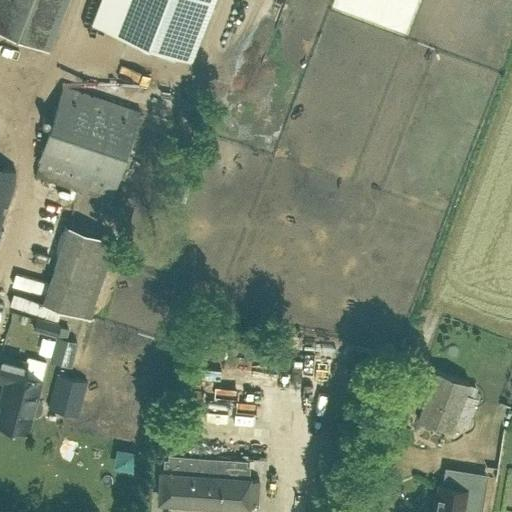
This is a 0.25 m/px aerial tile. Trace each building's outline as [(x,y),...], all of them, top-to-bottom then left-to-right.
[(0,0),(0,30),(48,49),(66,0),(0,0)] [(191,58),(212,0),(99,0),(92,20),(191,58)] [(110,199),(116,182),(140,110),(62,84),(38,156),(40,157),(34,174),(110,199)] [(0,224),(18,171),(0,164),(0,224)] [(58,250),(104,265),(113,238),(67,223),(58,250)] [(56,336),(60,323),(36,315),(32,328),(56,336)] [(35,414),(40,411),(42,403),(39,398),(35,397),(45,360),(28,355),(26,360),(0,353),(0,378),(4,379),(1,391),(5,392),(0,412),(0,421),(27,429),(31,413),(35,414)] [(451,429),(469,380),(435,367),(416,416),(451,429)] [(76,413),(85,378),(55,370),(46,405),(76,413)] [(339,471),(341,452),(330,451),(328,470),(339,471)] [(247,475),(249,459),(165,453),(163,469),(161,469),(159,499),(248,506),(248,504),(256,504),(258,478),(250,477),(250,475),(247,475)] [(438,483),(433,511),(462,511),(463,511),(478,511),(485,474),(446,467),(443,484),(438,483)]
